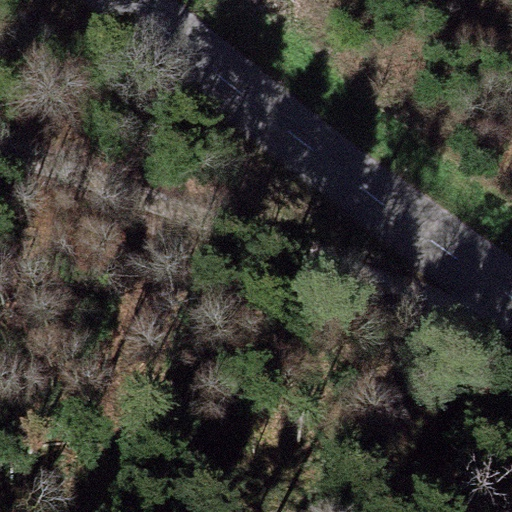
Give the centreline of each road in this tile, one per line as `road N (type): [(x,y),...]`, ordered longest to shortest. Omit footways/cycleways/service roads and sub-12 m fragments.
road 1 (track): [(0,147),(249,249),(511,343)]
road 2 (secondary): [(511,296),(411,228),(120,0)]
